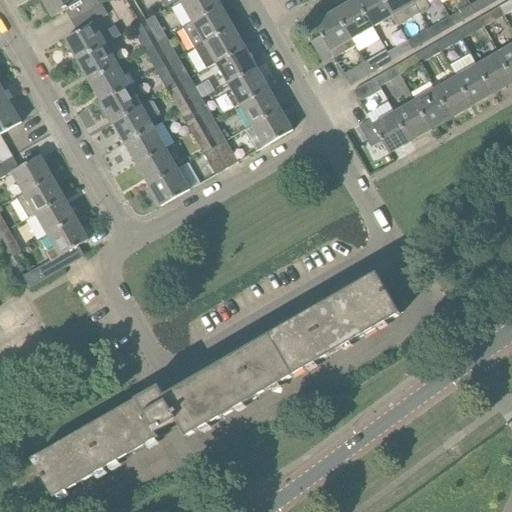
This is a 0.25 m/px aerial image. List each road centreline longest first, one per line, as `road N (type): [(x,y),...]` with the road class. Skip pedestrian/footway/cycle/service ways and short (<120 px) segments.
road 1 (residential): [(391,248),(155,371),(102,281),(103,262),(132,240)]
road 2 (residential): [(132,240),(0,10)]
road 3 (tertiary): [(264,511),(475,357)]
road 4 (residential): [(132,240),(327,133)]
road 5 (residential): [(327,133),(250,0)]
road 6 (residential): [(391,248),(327,133)]
